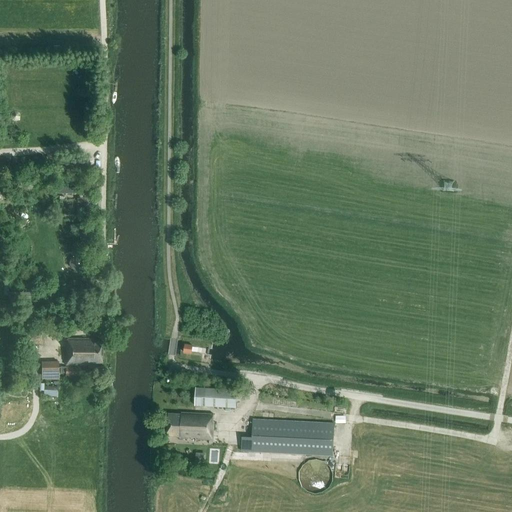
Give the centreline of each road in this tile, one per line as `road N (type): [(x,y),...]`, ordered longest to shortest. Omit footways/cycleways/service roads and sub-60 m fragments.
road 1 (track): [(253,405),(493,440),(511,340)]
road 2 (unclassified): [(511,421),(259,378)]
